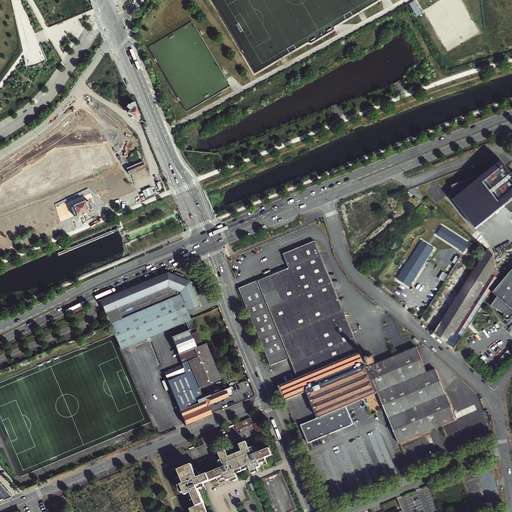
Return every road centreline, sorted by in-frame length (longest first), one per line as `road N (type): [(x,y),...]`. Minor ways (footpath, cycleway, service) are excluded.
road 1 (primary): [(511,114),(208,233)]
road 2 (residential): [(489,395),(349,269),(327,199)]
road 3 (primary): [(0,340),(202,250)]
road 4 (primary): [(200,236),(0,325)]
road 5 (primary): [(327,199),(511,124)]
road 6 (residential): [(351,511),(503,447)]
road 7 (tertiary): [(116,29),(166,149)]
road 8 (residential): [(150,449),(30,497)]
road 9 (residential): [(150,449),(266,401)]
road 10 (primary): [(212,246),(327,199)]
road 11 (residential): [(312,511),(266,401)]
